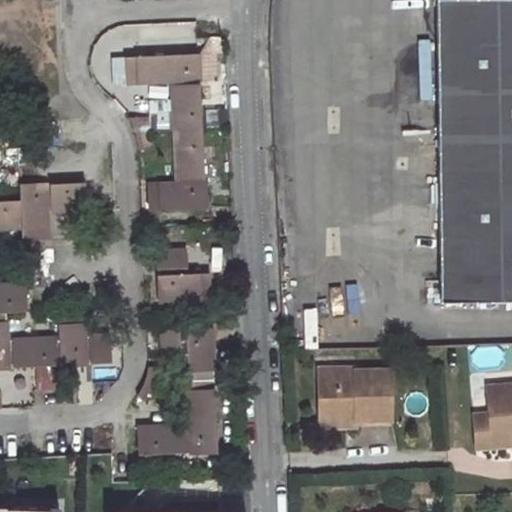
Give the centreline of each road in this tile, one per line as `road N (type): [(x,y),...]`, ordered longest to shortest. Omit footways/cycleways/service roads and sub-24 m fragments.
road 1 (residential): [(74,6),(85,87),(113,114),(125,142),(134,366),(117,399),(93,417),(0,422)]
road 2 (residential): [(266,511),(246,4)]
road 3 (residential): [(246,4),(74,6)]
